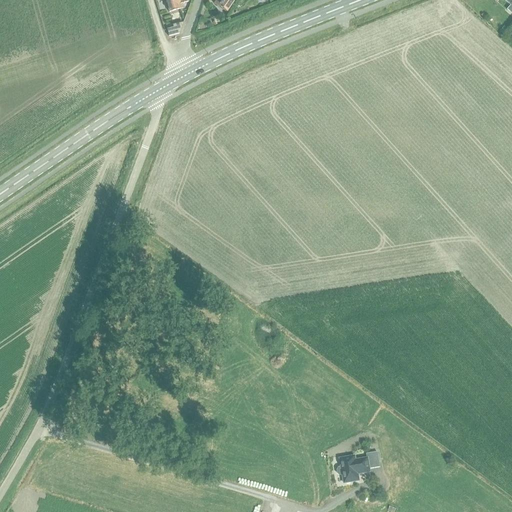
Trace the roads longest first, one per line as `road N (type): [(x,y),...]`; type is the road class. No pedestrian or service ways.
road 1 (unclassified): [(153,93),(158,108),(39,425)]
road 2 (unclassified): [(39,425),(307,511)]
road 3 (secondary): [(182,76),(361,0)]
road 4 (secondary): [(0,195),(153,93)]
